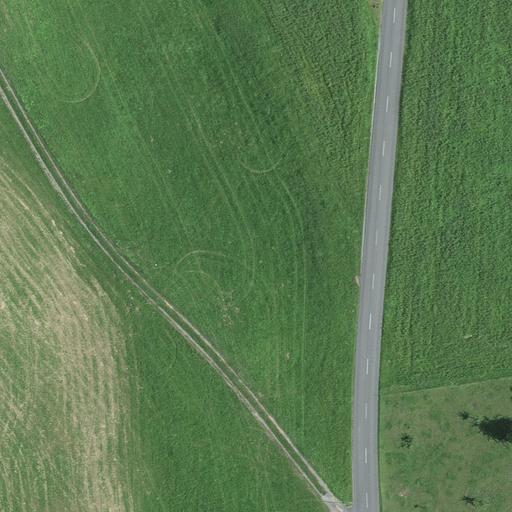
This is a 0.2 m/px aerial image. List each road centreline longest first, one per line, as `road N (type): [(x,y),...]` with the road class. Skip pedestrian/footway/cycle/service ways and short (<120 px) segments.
road 1 (track): [(0,77),(103,242),(235,380),(340,511)]
road 2 (tertiary): [(367,511),(367,372),(396,0)]
